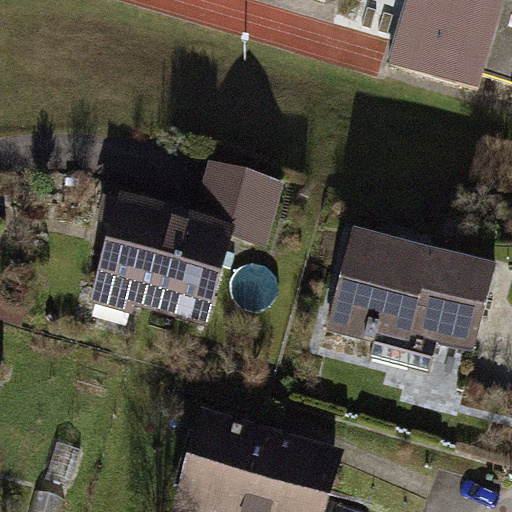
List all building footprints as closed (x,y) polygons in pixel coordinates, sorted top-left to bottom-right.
[(392,63),(392,65),(481,91),(485,77),(511,85),(511,0),(434,0),(426,27),(409,22),(396,63),(392,63)] [(204,221),(133,200),(99,313),(143,326),(146,314),(218,335),(245,243),(275,252),(294,187),(221,166),(204,221)] [(511,288),(511,273),(368,232),(339,333),(422,357),(426,344),(490,363),(511,288)] [(0,412),(16,362),(0,357),(0,412)] [(449,390),(421,400),(430,426),(458,416),(449,390)] [(341,511),(357,456),(215,415),(186,511),(341,511)]
